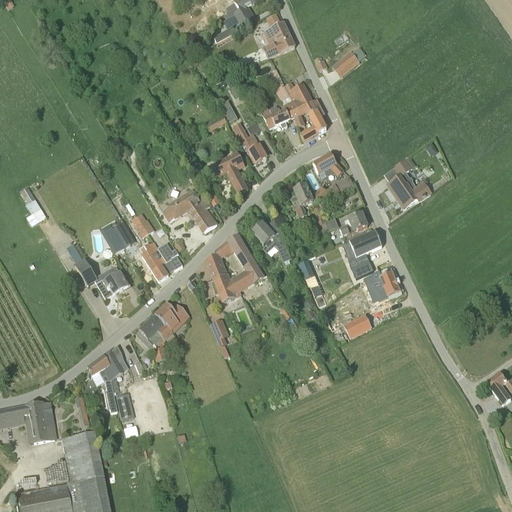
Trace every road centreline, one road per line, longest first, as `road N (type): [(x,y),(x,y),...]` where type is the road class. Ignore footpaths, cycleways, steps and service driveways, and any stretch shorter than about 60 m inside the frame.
road 1 (residential): [(12,402),(49,388),(112,341),(255,195),(293,161),(337,139)]
road 2 (unclassified): [(468,392),(437,346),(337,139)]
road 3 (unclassified): [(337,139),(281,0)]
road 4 (unclassified): [(511,504),(468,392)]
